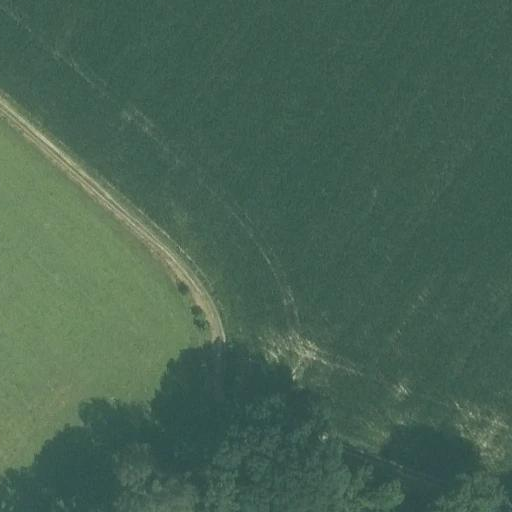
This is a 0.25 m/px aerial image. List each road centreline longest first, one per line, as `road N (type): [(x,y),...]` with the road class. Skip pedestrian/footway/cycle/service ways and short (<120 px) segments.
road 1 (track): [(511,509),(216,404),(223,340),(206,295),(0,100)]
road 2 (track): [(82,511),(216,404)]
